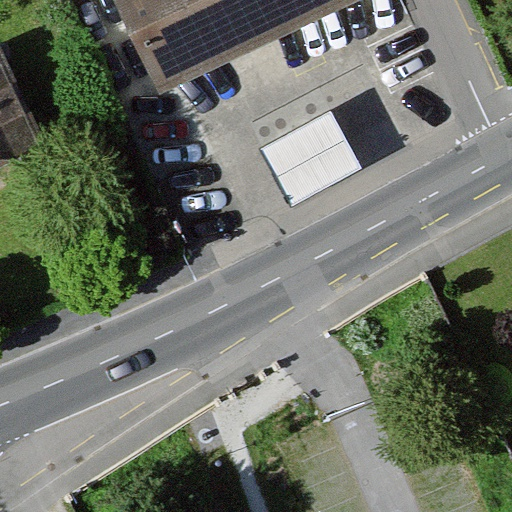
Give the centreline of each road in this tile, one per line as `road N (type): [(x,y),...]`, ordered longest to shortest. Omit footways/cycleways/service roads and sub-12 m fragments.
road 1 (secondary): [(0,405),(234,300),(504,155)]
road 2 (residential): [(432,0),(504,155)]
